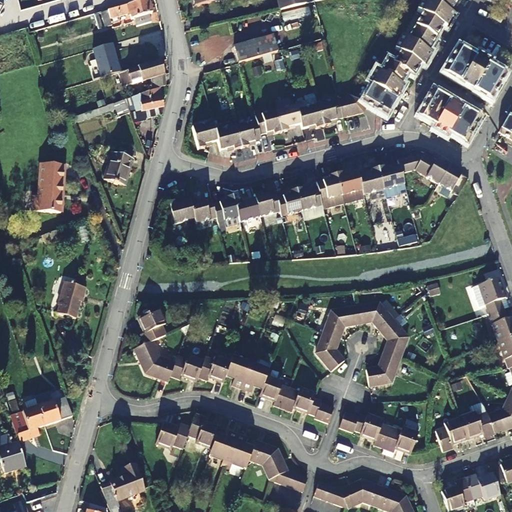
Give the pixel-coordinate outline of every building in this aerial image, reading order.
[(108,11),(110,21),(131,15),(132,21),(135,20),(138,27),(151,23),(149,15),(152,15),(148,0),(108,11)] [(279,0),(281,8),(308,2),(307,0),(279,0)] [(449,14),(426,0),(425,0),(420,0),(414,11),(419,14),(442,26),(445,28),(452,16),(449,14)] [(426,0),(449,14),(457,2),(453,0),(426,0)] [(112,26),(110,21),(108,11),(101,14),(105,28),(112,26)] [(442,26),(419,14),(411,26),(434,39),(442,26)] [(434,39),(411,26),(404,37),(427,51),(434,39)] [(427,51),(404,37),(400,35),(392,48),(397,50),(420,64),(423,66),(430,53),(427,51)] [(225,66),(262,56),(259,38),(220,49),(225,66)] [(120,73),(112,45),(94,50),(103,79),(104,78),(110,76),(116,75),(120,73)] [(489,103),(505,76),(488,67),(489,64),(475,55),(473,58),(457,49),(441,75),(489,103)] [(420,64),(397,50),(389,64),(407,74),(412,77),(420,64)] [(385,61),(377,73),(399,86),(407,74),(389,64),(385,61)] [(163,75),(160,62),(120,73),(116,75),(118,81),(122,80),(123,82),(125,83),(141,79),(145,93),(161,88),(167,86),(165,74),(163,75)] [(399,86),(377,73),(372,70),(364,83),(369,85),(395,101),(403,88),(399,86)] [(110,76),(104,78),(107,89),(113,87),(110,76)] [(395,101),(369,85),(360,103),(367,107),(385,118),(395,101)] [(124,101),(129,113),(130,114),(143,110),(144,112),(152,110),(153,112),(156,111),(156,109),(164,107),(161,88),(145,93),(124,101)] [(431,92),(416,118),(434,128),(433,131),(447,139),(449,137),(464,146),(479,120),(431,92)] [(367,107),(360,103),(353,99),(338,102),(343,120),(361,116),(367,107)] [(118,117),(129,113),(124,101),(113,104),(118,117)] [(317,107),(322,129),(330,127),(330,124),(343,120),(338,102),(317,107)] [(317,107),(296,112),(300,127),(301,132),(315,128),(317,130),(322,129),(317,107)] [(295,108),(275,113),(281,135),(290,133),(289,130),(300,127),(296,112),(295,108)] [(275,113),(254,118),(255,123),(259,137),(275,133),(276,137),(281,135),(275,113)] [(511,141),(511,122),(505,119),(497,132),(511,141)] [(235,128),(241,150),(249,147),(249,144),(260,141),(259,137),(255,123),(235,128)] [(206,146),(217,143),(214,134),(211,124),(191,130),(198,152),(207,149),(206,146)] [(150,140),(153,131),(141,127),(138,136),(150,140)] [(217,143),(219,152),(231,148),(235,151),(241,150),(235,128),(214,134),(217,143)] [(414,172),(426,154),(397,163),(398,169),(400,176),(414,172)] [(426,154),(414,172),(421,177),(424,171),(430,160),(432,157),(426,154)] [(126,187),(133,160),(113,155),(106,181),(126,187)] [(433,183),(439,185),(449,167),(441,163),(440,165),(430,160),(424,171),(433,183)] [(62,213),(64,165),(41,164),(39,197),(35,197),(34,211),(62,213)] [(449,167),(439,185),(452,193),(461,177),(456,175),(458,173),(449,167)] [(400,176),(398,169),(388,171),(387,169),(378,171),(384,193),(386,202),(406,196),(400,176)] [(358,179),(363,198),(384,193),(378,171),(371,173),(372,176),(358,179)] [(342,174),(334,176),(341,197),(343,207),(365,202),(363,198),(358,179),(357,173),(343,177),(342,174)] [(322,182),(328,200),(341,197),(334,176),(327,178),(328,181),(322,182)] [(328,200),(322,182),(315,184),(317,191),(320,202),(328,200)] [(311,193),(317,213),(323,212),(320,202),(317,191),(311,193)] [(317,213),(311,193),(303,195),(302,192),(295,194),(302,217),(317,213)] [(291,198),(283,200),(289,221),(302,217),(295,194),(290,196),(291,198)] [(267,196),(273,218),(280,216),(276,202),(274,195),(267,196)] [(273,218),(267,196),(262,197),(261,196),(253,198),(254,200),(259,221),(273,218)] [(226,204),(219,205),(225,223),(237,220),(232,203),(231,199),(226,200),(226,204)] [(241,201),(232,203),(237,220),(239,225),(259,221),(254,200),(242,203),(241,201)] [(289,221),(283,200),(276,202),(280,216),(282,223),(289,221)] [(175,202),(168,203),(175,224),(193,221),(189,203),(188,201),(176,204),(175,202)] [(195,225),(210,222),(203,202),(197,203),(197,201),(189,203),(193,221),(195,225)] [(203,202),(210,222),(216,221),(212,206),(211,201),(203,202)] [(226,226),(225,223),(219,205),(212,206),(216,221),(218,227),(226,226)] [(51,234),(54,241),(60,239),(57,232),(51,234)] [(43,245),(54,241),(51,234),(41,238),(43,245)] [(485,314),(500,308),(497,300),(506,296),(500,278),(475,286),(485,314)] [(78,320),(84,298),(85,299),(88,289),(67,283),(60,307),(63,307),(60,315),(78,320)] [(382,302),(358,306),(361,324),(374,322),(381,330),(396,318),(382,302)] [(330,310),(323,334),(342,339),(346,326),(361,324),(358,306),(330,310)] [(511,315),(504,319),(500,308),(485,314),(495,342),(511,335),(511,315)] [(137,342),(142,355),(152,350),(159,347),(154,335),(159,333),(153,317),(136,325),(142,340),(137,342)] [(413,338),(396,318),(381,330),(390,340),(386,354),(405,361),(413,338)] [(342,339),(323,334),(315,357),(328,374),(343,361),(337,353),(342,339)] [(505,369),(511,366),(511,335),(495,342),(505,369)] [(167,386),(173,370),(157,365),(152,350),(142,355),(132,359),(141,382),(166,390),(167,386)] [(405,361),(386,354),(383,367),(369,370),(371,389),(399,382),(405,361)] [(228,395),(237,398),(252,360),(247,358),(246,364),(233,360),(229,369),(224,384),(231,386),(228,395)] [(252,360),(237,398),(247,401),(250,393),(259,396),(266,377),(268,371),(254,367),(256,361),(252,360)] [(173,370),(167,386),(177,388),(178,385),(193,389),(194,387),(202,368),(187,363),(186,366),(176,363),(173,370)] [(202,368),(194,387),(204,390),(205,386),(221,392),(224,384),(229,369),(213,364),(212,367),(204,364),(202,368)] [(506,395),(511,397),(511,366),(505,369),(502,370),(510,388),(506,395)] [(266,377),(259,396),(258,398),(276,404),(282,388),(284,383),(266,377)] [(283,411),(291,391),(282,388),(276,404),(274,408),(283,411)] [(44,427),(71,418),(61,389),(34,398),(38,408),(44,427)] [(300,394),(294,411),(309,415),(315,400),(316,395),(302,390),(300,394)] [(300,394),(291,391),(283,411),(293,415),(294,411),(300,394)] [(511,428),(511,397),(506,395),(499,408),(487,413),(495,435),(511,428)] [(318,418),(322,406),(323,403),(315,400),(309,415),(318,418)] [(323,423),(329,409),(322,406),(318,418),(317,421),(323,423)] [(44,427),(38,408),(10,416),(18,442),(36,436),(34,430),(44,427)] [(330,425),(335,411),(329,409),(323,423),(330,425)] [(338,428),(344,414),(335,411),(330,425),(338,428)] [(488,438),(495,435),(487,413),(480,415),(478,412),(460,419),(468,441),(486,434),(488,438)] [(344,430),(350,416),(344,414),(338,428),(344,430)] [(189,431),(188,435),(198,439),(197,444),(210,448),(216,434),(218,427),(205,423),(206,419),(195,415),(189,431)] [(385,450),(393,428),(384,425),(385,421),(368,415),(367,419),(362,434),(361,437),(377,442),(376,446),(385,450)] [(357,418),(350,416),(344,430),(351,432),(352,430),(357,418)] [(357,418),(352,430),(362,434),(367,419),(358,416),(357,418)] [(435,431),(444,452),(451,449),(451,447),(468,441),(460,419),(443,425),(444,428),(435,431)] [(182,450),(188,435),(189,431),(177,427),(175,431),(160,426),(152,445),(168,450),(170,445),(182,450)] [(403,431),(393,428),(385,450),(395,453),(397,450),(412,456),(421,434),(404,428),(403,431)] [(224,465),(236,434),(226,430),(223,438),(216,434),(210,448),(206,459),(224,465)] [(246,437),(236,434),(224,465),(223,469),(230,472),(232,469),(243,473),(247,460),(252,448),(244,445),(246,437)] [(0,464),(3,473),(25,466),(17,441),(0,446),(0,464)] [(252,448),(247,460),(260,465),(268,481),(285,472),(276,449),(254,441),(252,448)] [(125,472),(99,483),(107,502),(145,486),(134,459),(122,464),(125,472)] [(511,460),(502,464),(509,485),(511,483),(511,460)] [(281,486),(286,472),(285,472),(268,481),(272,483),(281,486)] [(293,474),(286,472),(281,486),(288,489),(293,474)] [(466,478),(474,499),(491,492),(494,497),(502,494),(494,474),(486,477),(484,472),(466,478)] [(301,477),(293,474),(288,489),(296,491),(301,477)] [(309,479),(301,477),(296,491),(305,494),(309,479)] [(456,506),(474,499),(466,478),(448,485),(450,489),(442,492),(449,511),(451,511),(457,510),(456,506)] [(320,483),(309,479),(305,494),(313,497),(320,483)] [(378,508),(385,489),(363,481),(341,490),(349,510),(364,502),(378,508)] [(320,500),(325,485),(320,483),(313,497),(320,500)] [(332,487),(325,485),(320,500),(327,502),(332,487)] [(340,490),(332,487),(327,502),(335,505),(340,490)] [(411,511),(406,497),(385,489),(378,508),(387,511),(411,511)] [(345,509),(349,510),(341,490),(340,490),(335,505),(345,509)] [(25,511),(21,501),(13,504),(15,511),(13,511),(25,511)]
